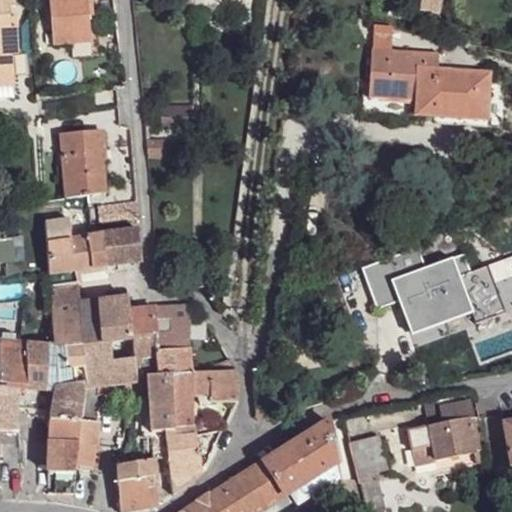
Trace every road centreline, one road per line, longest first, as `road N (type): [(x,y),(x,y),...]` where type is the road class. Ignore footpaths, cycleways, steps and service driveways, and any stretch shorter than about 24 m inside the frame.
road 1 (unclassified): [(251,451),(244,358),(199,297),(173,300),(151,283),(126,0)]
road 2 (unknown): [(286,0),(249,268),(248,379)]
road 3 (residential): [(511,384),(313,417),(251,451)]
